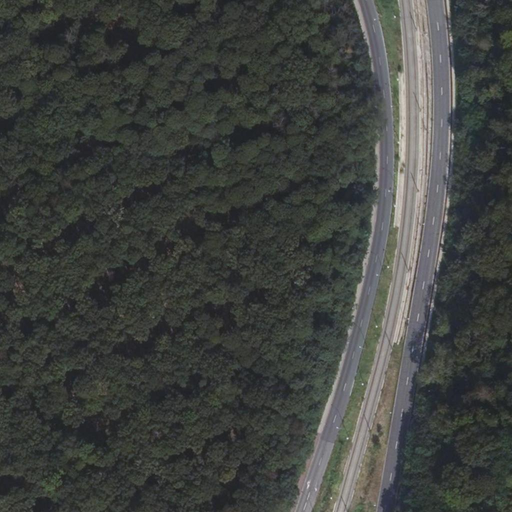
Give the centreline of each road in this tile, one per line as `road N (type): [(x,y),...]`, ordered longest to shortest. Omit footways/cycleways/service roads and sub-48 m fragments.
road 1 (secondary): [(364,0),(384,100),(380,236),(302,511)]
road 2 (secondary): [(384,511),(437,184),(434,0)]
